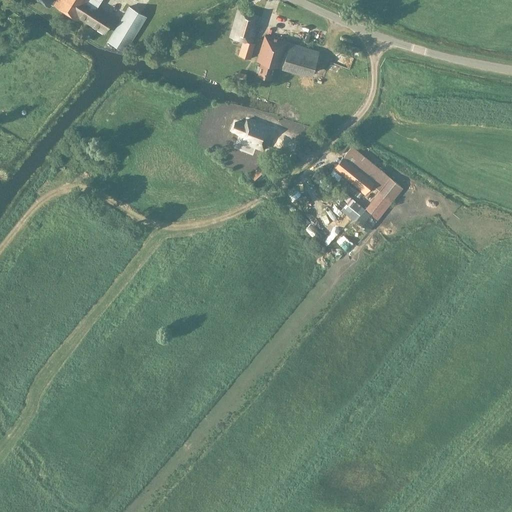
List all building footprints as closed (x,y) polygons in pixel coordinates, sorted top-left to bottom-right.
[(34,0),(49,9),(51,5),(77,22),(79,19),(103,34),(112,21),(95,10),(101,0),(34,0)] [(128,8),(106,43),(123,53),(145,19),(128,8)] [(238,12),(230,38),(242,41),(240,47),(238,57),(250,61),(254,45),(251,44),(259,18),(238,12)] [(264,35),(257,62),(261,63),(257,76),(271,80),(274,66),(304,74),(305,70),(312,72),(318,50),(264,35)] [(238,141),(239,141),(263,150),(271,129),(247,120),(244,126),(235,122),(231,131),(238,133),(237,134),(240,135),(238,141)] [(365,195),(372,186),(379,192),(365,210),(377,220),(403,188),(351,147),(333,169),(365,195)] [(64,161),(68,163),(73,155),(69,153),(64,161)] [(306,173),(344,208),(347,205),(355,213),(364,204),(356,196),(351,202),(312,167),(306,173)] [(261,168),(252,176),(257,183),(267,174),(261,168)] [(339,251),(344,244),(333,234),(324,244),(330,249),(333,245),(339,251)]
